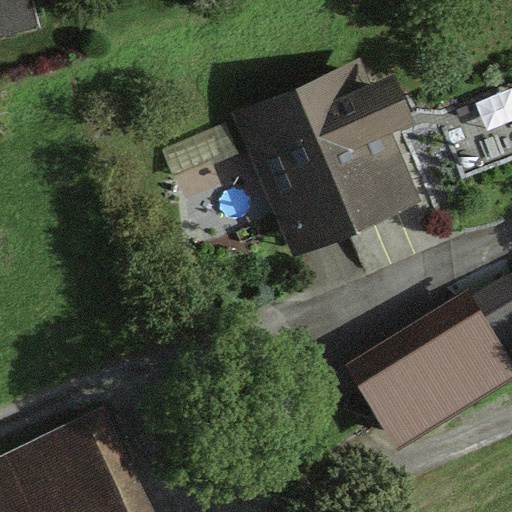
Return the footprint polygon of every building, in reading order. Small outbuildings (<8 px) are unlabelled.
[(0,0),(0,49),(27,43),(16,0),(0,0)] [(354,64),(224,120),(286,262),(414,207),(383,137),(409,126),(387,74),(363,85),(354,64)] [(496,336),(511,326),(511,262),(468,289),(496,336)] [(393,450),(511,375),(459,294),(341,369),(393,450)] [(0,511),(155,511),(103,400),(0,448),(0,511)]
